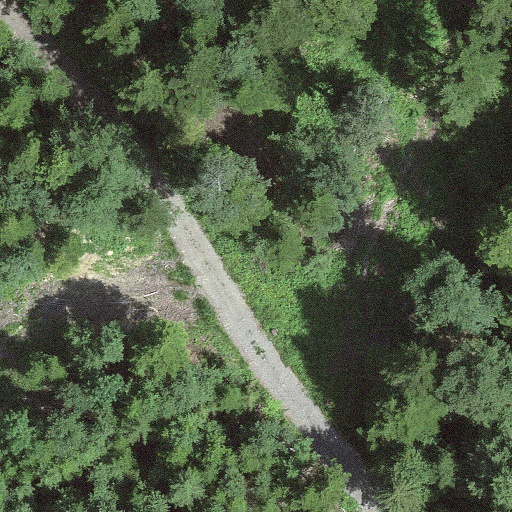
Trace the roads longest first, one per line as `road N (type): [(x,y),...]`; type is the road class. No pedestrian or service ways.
road 1 (track): [(5,0),(173,211),(365,511)]
road 2 (track): [(0,333),(84,300),(218,281)]
